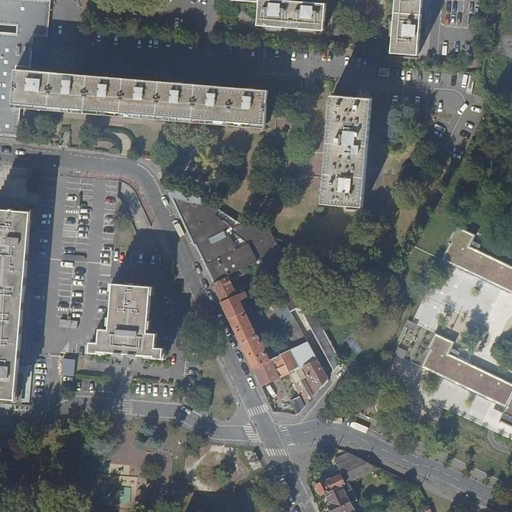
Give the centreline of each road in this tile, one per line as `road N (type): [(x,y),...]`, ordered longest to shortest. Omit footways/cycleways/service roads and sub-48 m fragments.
road 1 (residential): [(0,151),(124,168),(146,182),(269,436)]
road 2 (residential): [(0,422),(30,426),(69,403),(172,410),(210,430),(269,436)]
road 3 (residential): [(269,436),(339,429),(511,505)]
